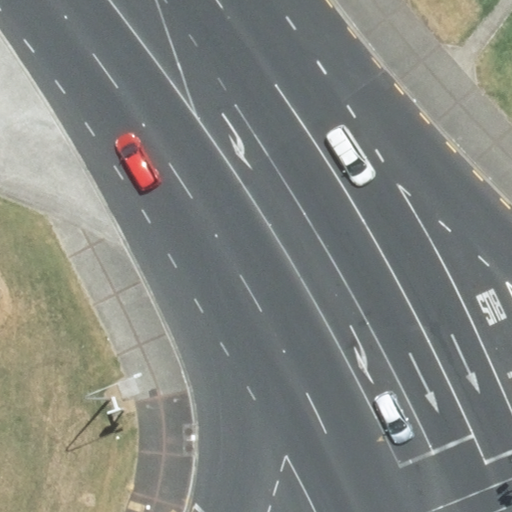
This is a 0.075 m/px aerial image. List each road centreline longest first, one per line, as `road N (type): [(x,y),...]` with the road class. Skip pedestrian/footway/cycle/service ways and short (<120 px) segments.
road 1 (primary): [(175,43),(290,207),(455,511)]
road 2 (primary): [(232,511),(242,470),(244,339),(175,43)]
road 3 (primary): [(175,43),(511,266)]
